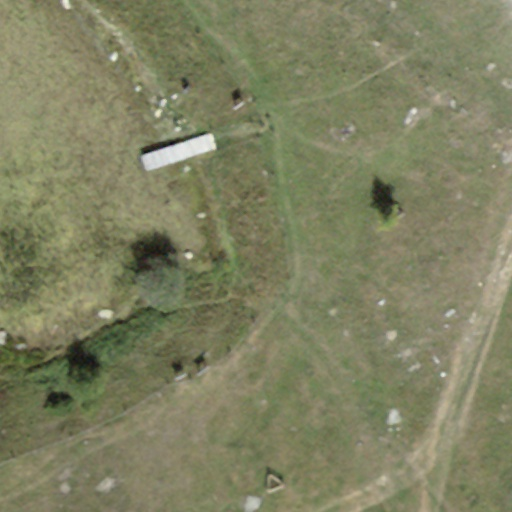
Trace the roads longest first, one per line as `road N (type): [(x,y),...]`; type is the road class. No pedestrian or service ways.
road 1 (track): [(511,90),(423,44),(273,108),(204,0)]
road 2 (track): [(418,477),(511,222)]
